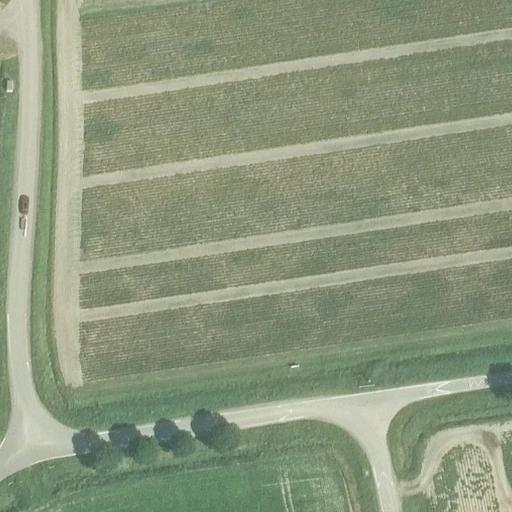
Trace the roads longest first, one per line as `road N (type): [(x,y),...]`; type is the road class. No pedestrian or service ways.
road 1 (unclassified): [(33,452),(18,327),(25,17)]
road 2 (unclassified): [(33,452),(366,403)]
road 3 (unclassified): [(366,403),(511,381)]
